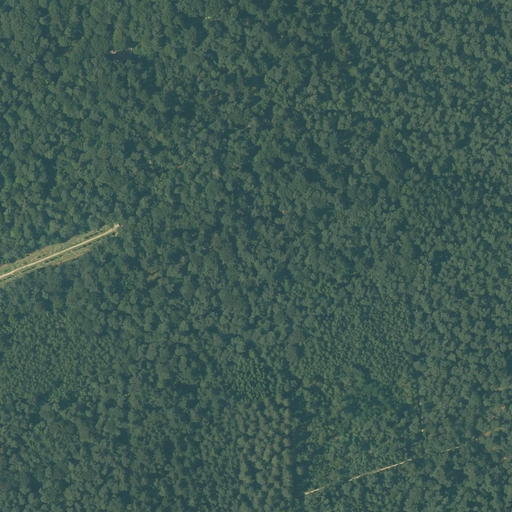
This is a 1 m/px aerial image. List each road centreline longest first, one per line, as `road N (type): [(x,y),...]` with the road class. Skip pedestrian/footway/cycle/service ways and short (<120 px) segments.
road 1 (track): [(133,511),(122,323)]
road 2 (track): [(108,50),(117,228)]
road 3 (track): [(117,228),(280,158)]
road 4 (unclassified): [(0,95),(101,55),(141,0)]
road 5 (track): [(108,50),(116,54),(264,0)]
road 6 (track): [(411,464),(292,495)]
